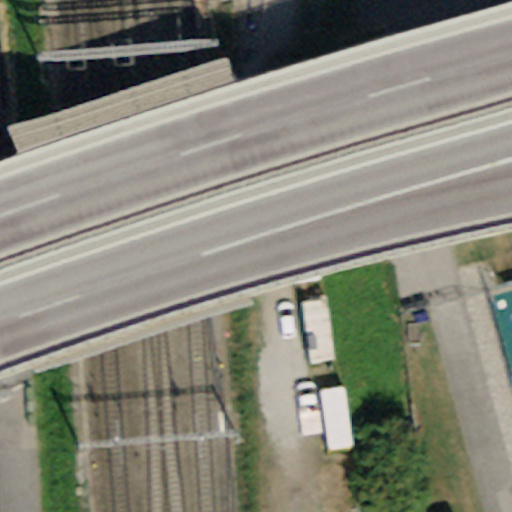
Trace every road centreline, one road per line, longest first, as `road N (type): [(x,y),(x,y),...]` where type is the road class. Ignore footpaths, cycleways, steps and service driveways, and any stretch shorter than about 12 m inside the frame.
road 1 (motorway): [(511,47),(0,210)]
road 2 (unknown): [(429,0),(421,74),(450,282),(508,511)]
road 3 (motorway): [(137,277),(246,221),(511,139)]
road 4 (motorway): [(137,277),(261,256),(511,189)]
road 5 (motorway): [(0,324),(137,277)]
